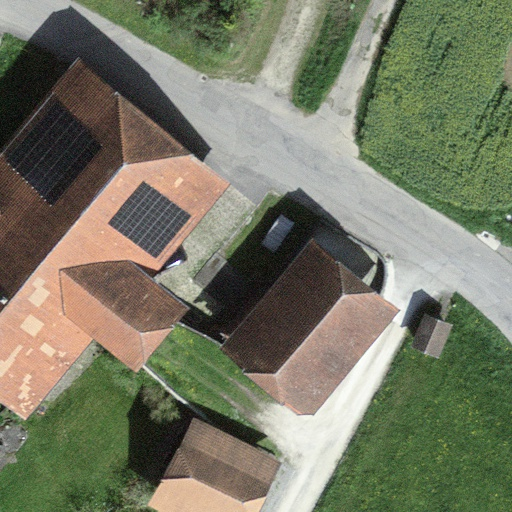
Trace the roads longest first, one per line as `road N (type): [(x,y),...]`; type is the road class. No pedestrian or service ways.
road 1 (residential): [(0,3),(313,165),(449,249),(511,301)]
road 2 (track): [(377,0),(313,165)]
